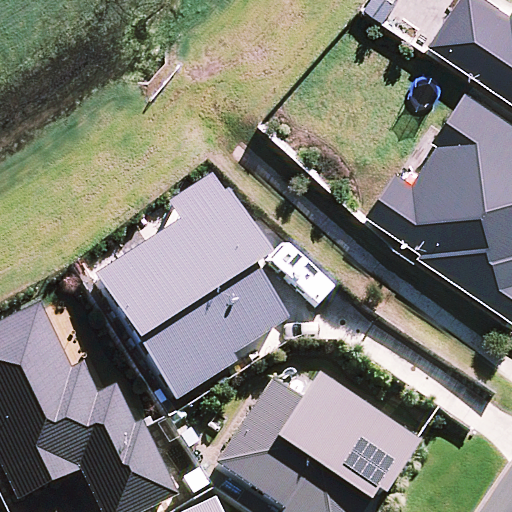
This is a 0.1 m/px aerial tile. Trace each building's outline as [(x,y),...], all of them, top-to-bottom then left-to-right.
[(511,11),(495,0),(459,0),(431,41),(511,96),(511,11)] [(511,119),(467,90),(434,138),(440,142),(413,181),(397,171),(369,212),(423,248),(420,253),(511,315),(511,119)] [(174,229),(88,284),(170,410),(231,370),(226,362),(281,327),(248,276),(265,265),(221,198),(217,201),(205,183),(162,211),(174,229)] [(34,310),(0,326),(0,484),(11,508),(75,478),(91,511),(152,511),(172,503),(136,427),(129,431),(110,392),(91,400),(76,369),(65,375),(34,310)] [(266,388),(208,471),(268,511),(362,511),(369,502),(375,506),(414,450),(409,447),(312,381),(294,407),(266,388)]
